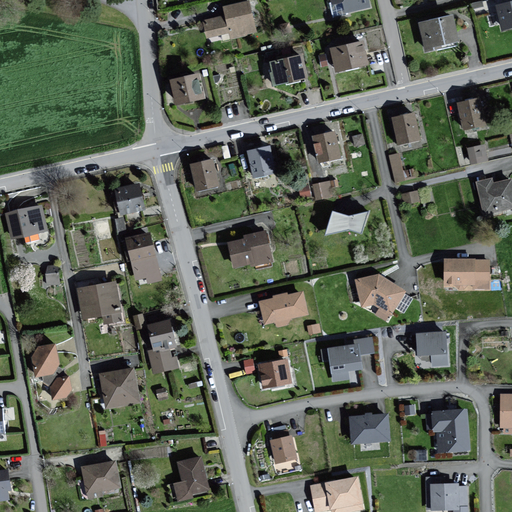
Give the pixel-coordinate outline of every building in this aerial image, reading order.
[(224,15),(204,21),(209,39),(228,33),(230,40),(258,32),(248,0),(222,7),(224,15)] [(331,0),(332,3),(342,1),(345,13),(372,7),(370,0),(331,0)] [(511,1),(495,5),(501,32),(511,29),(511,1)] [(452,15),(419,23),(426,50),(459,42),(452,15)] [(363,40),(331,48),(337,73),(369,65),(363,40)] [(303,55),(269,62),(271,72),(269,72),(272,87),(308,79),(303,55)] [(199,73),(170,80),(176,106),(205,99),(199,73)] [(481,97),(459,102),(465,130),(488,124),(481,97)] [(414,112),(392,117),(398,144),(421,139),(414,112)] [(337,131),(315,136),(321,164),(343,160),(337,131)] [(484,143),(467,147),(471,164),(488,161),(484,143)] [(272,146),(247,151),(252,176),(277,172),(272,146)] [(399,153),(389,155),(394,181),(404,179),(399,153)] [(216,160),(192,164),(196,191),(221,187),(216,160)] [(493,178),(476,182),(484,215),(511,208),(511,180),(494,184),(493,178)] [(339,179),(319,183),(313,185),(316,200),(333,196),(331,188),(340,186),(339,179)] [(141,182),(116,188),(122,216),(147,210),(141,182)] [(419,191),(403,194),(405,205),(421,202),(419,191)] [(44,206),(6,215),(12,241),(49,233),(44,206)] [(351,216),(334,212),(327,233),(349,229),(362,232),(368,212),(351,216)] [(272,252),(268,231),(246,236),(247,239),(230,243),(235,268),(271,262),(269,253),(272,252)] [(153,234),(129,239),(134,264),(158,259),(153,234)] [(476,258),(446,259),(446,288),(488,287),(488,262),(476,262),(476,258)] [(61,281),(58,263),(45,265),(48,283),(61,281)] [(406,291),(379,274),(356,280),(363,306),(375,304),(391,314),(406,291)] [(117,282),(78,290),(84,319),(101,316),(103,326),(125,321),(117,282)] [(276,299),(261,302),(265,324),(310,316),(306,292),(291,295),(290,292),(275,295),(276,299)] [(172,320),(151,325),(148,313),(135,316),(138,330),(150,328),(155,351),(178,346),(172,320)] [(443,333),(413,335),(415,357),(430,356),(431,367),(446,366),(443,333)] [(360,345),(330,347),(332,372),(363,370),(362,355),(374,354),(373,338),(359,339),(360,345)] [(39,347),(34,358),(37,378),(54,375),(61,364),(58,345),(39,347)] [(289,358),(260,362),(264,389),(293,385),(289,358)] [(136,368),(101,373),(107,410),(142,405),(136,368)] [(59,377),(52,388),(55,401),(68,398),(73,391),(71,376),(59,377)] [(511,394),(500,394),(500,429),(511,428),(511,394)] [(467,409),(431,411),(432,430),(438,430),(439,452),(469,450),(467,409)] [(386,415),(352,417),(353,444),(388,442),(386,415)] [(292,436),(271,442),(278,467),(299,461),(292,436)] [(204,457),(180,462),(184,482),(175,484),(179,502),(195,499),(194,494),(211,491),(204,457)] [(118,462),(82,467),(86,495),(122,489),(118,462)] [(10,469),(0,471),(0,501),(11,500),(9,490),(14,490),(10,469)] [(360,477),(312,486),(316,511),(326,511),(329,511),(361,511),(366,511),(360,477)] [(446,477),(427,478),(428,509),(455,508),(454,511),(468,511),(468,486),(459,486),(459,483),(446,484),(446,477)]
